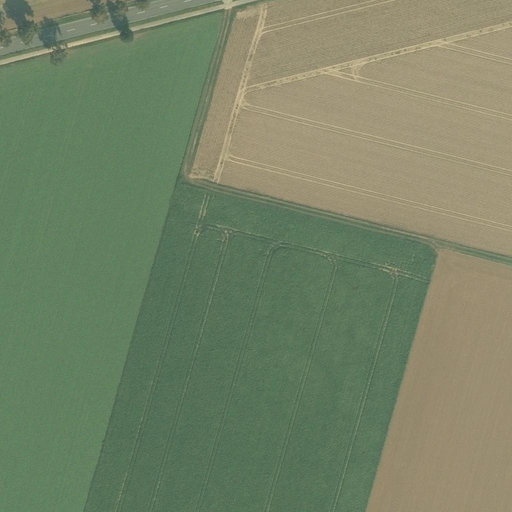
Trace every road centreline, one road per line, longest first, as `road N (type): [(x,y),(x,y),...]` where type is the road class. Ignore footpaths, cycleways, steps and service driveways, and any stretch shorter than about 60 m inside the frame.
road 1 (track): [(226,0),(186,169),(192,182),(511,262)]
road 2 (secondary): [(0,48),(191,0)]
